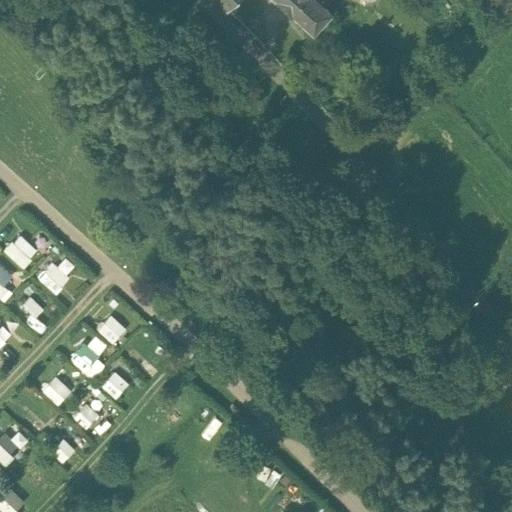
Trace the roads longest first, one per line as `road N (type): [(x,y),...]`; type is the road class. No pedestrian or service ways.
road 1 (track): [(511,349),(252,45),(200,0)]
road 2 (track): [(0,396),(112,274)]
